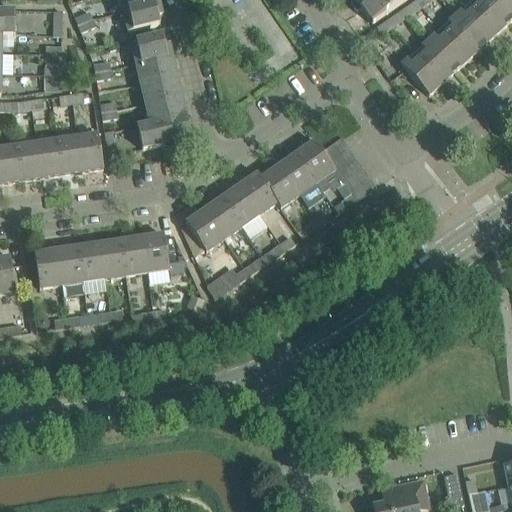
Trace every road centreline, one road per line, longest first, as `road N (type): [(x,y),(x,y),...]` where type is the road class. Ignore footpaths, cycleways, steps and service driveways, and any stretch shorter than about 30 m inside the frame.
road 1 (secondary): [(268,368),(166,399),(0,426)]
road 2 (residential): [(0,219),(174,194),(214,169)]
road 3 (residential): [(295,489),(511,442)]
road 4 (residential): [(214,169),(176,0)]
road 5 (residential): [(214,169),(345,76)]
road 6 (residential): [(401,156),(511,74)]
road 7 (secondary): [(381,302),(268,368)]
road 8 (residential): [(295,489),(268,368)]
